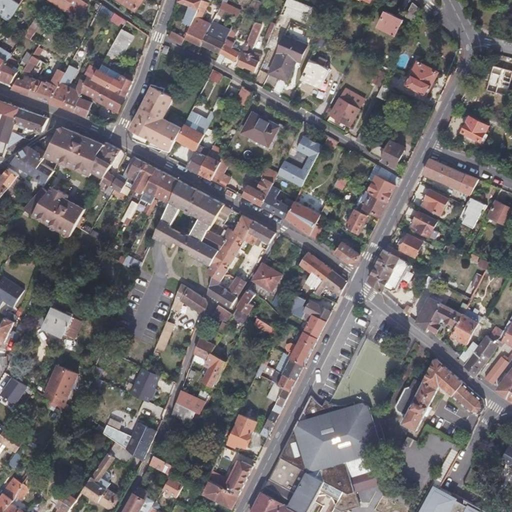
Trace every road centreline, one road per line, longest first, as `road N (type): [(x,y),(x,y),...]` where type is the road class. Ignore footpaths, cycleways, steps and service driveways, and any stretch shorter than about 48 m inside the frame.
road 1 (residential): [(119,139),(282,226),(357,279)]
road 2 (tertiary): [(240,511),(357,279)]
road 3 (residential): [(357,279),(495,401)]
road 4 (tertiary): [(357,279),(426,146)]
road 5 (residential): [(119,139),(170,0)]
road 6 (residential): [(0,91),(119,139)]
